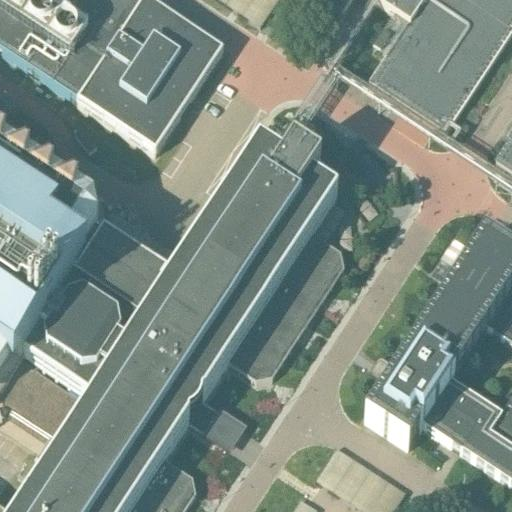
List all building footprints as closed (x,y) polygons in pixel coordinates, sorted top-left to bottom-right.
[(0,0),(0,59),(77,109),(76,110),(153,160),(154,160),(180,121),(180,119),(171,114),(177,104),(186,110),(187,110),(221,58),(221,57),(144,6),(143,7),(132,0),(0,0)] [(511,0),(288,0),(334,30),(353,0),(369,0),(370,1),(368,4),(407,29),(368,89),(444,139),(511,35),(511,0)] [(494,173),(511,185),(511,137),(507,145),(511,147),(494,173)] [(0,394),(23,360),(92,405),(21,511),(186,511),(193,502),(194,503),(195,501),(191,485),(190,485),(163,467),(187,431),(187,429),(187,428),(188,429),(209,443),(222,421),(201,407),(203,406),(227,369),(254,387),(253,388),(255,389),(271,385),(272,384),(271,384),(341,277),(342,277),(343,276),(339,260),(338,259),(311,242),(335,205),(335,203),(311,187),(319,175),(318,174),(292,157),(290,157),(282,169),(258,153),(257,153),(172,283),(103,237),(98,210),(0,145),(0,394)] [(416,441),(416,440),(415,440),(418,436),(418,437),(422,431),(423,432),(423,433),(511,491),(511,262),(483,243),(482,243),(481,243),(418,339),(418,340),(402,364),(394,377),(393,376),(391,370),(380,363),(376,364),(368,376),(369,380),(380,387),(386,386),(387,387),(363,424),(363,425),(363,426),(406,454),(407,453),(407,454),(408,454),(416,441)]
